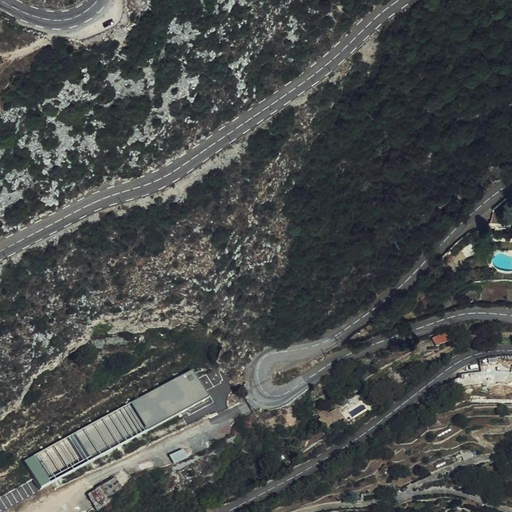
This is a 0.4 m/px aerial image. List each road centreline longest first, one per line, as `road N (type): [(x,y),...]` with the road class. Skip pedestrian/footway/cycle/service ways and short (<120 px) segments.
road 1 (tertiary): [(511,315),(446,318),(335,362),(274,397),(257,381),(269,359),(339,334),(394,292),(511,185)]
road 2 (tertiary): [(400,0),(301,83),(164,176),(74,210),(0,251)]
road 3 (tertiary): [(228,511),(316,464),(455,362),(511,350)]
road 4 (track): [(511,511),(461,491),(434,490),(302,511)]
